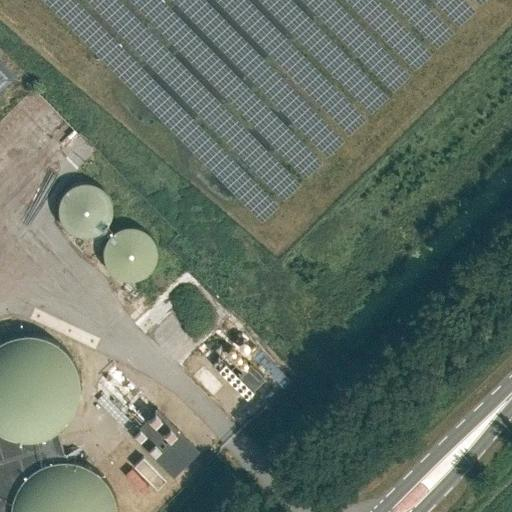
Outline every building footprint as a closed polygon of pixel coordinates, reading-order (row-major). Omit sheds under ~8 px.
[(112,214),(112,209),(112,203),(110,198),(108,194),(105,189),(101,186),(96,183),(91,182),(86,181),(81,181),(75,183),(71,185),(67,188),(63,192),(60,196),(58,201),(57,207),(58,212),(59,217),(61,222),(64,226),(67,230),(72,232),(76,234),(81,236),(87,236),(92,235),(96,233),(101,231),(105,227),(108,223),(110,219),(112,214)] [(141,277),(145,275),(149,272),(153,268),(155,263),(156,258),(157,253),(157,248),(155,243),(153,238),(150,234),(146,231),(142,228),(137,226),(132,225),(127,225),(122,226),(117,228),(113,231),(109,234),(106,239),(104,244),(102,249),(102,254),(103,259),(105,264),(108,269),(111,273),(115,276),(120,278),(125,280),(131,280),(136,279),(141,277)] [(142,311),(186,355),(230,311),(186,267),(142,311)] [(0,432),(2,433),(11,437),(22,439),(32,439),(42,437),(52,433),(61,427),(68,419),(74,410),(78,400),(80,390),(79,380),(77,369),(73,360),(67,351),(60,344),(51,338),(42,334),(31,332),(21,332),(11,334),(1,338),(0,338),(0,432)] [(238,375),(220,357),(213,364),(247,399),(266,380),(249,363),(238,375)] [(131,434),(173,477),(199,451),(156,409),(131,434)] [(66,460),(57,429),(52,433),(42,437),(32,439),(22,439),(11,437),(2,433),(0,432),(0,511),(2,511),(12,511),(13,506),(13,502),(15,497),(16,493),(18,488),(20,485),(24,480),(26,478),(30,473),(32,471),(38,467),(40,466),(47,463),(48,463),(57,460),(66,460)] [(134,465),(157,488),(166,479),(143,456),(134,465)] [(119,511),(119,509),(117,499),(114,489),(109,481),(102,474),(94,468),(85,463),(75,460),(66,460),(57,460),(48,463),(47,463),(40,466),(38,467),(32,471),(30,473),(26,478),(24,480),(20,485),(18,488),(16,493),(15,497),(13,502),(13,506),(12,511),(119,511)]
